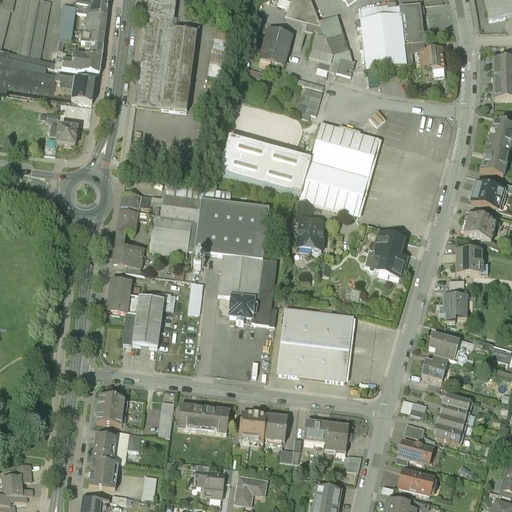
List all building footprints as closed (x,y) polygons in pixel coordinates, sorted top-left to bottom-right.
[(148,0),(146,19),(173,22),(175,0),(148,0)] [(307,27),(305,34),(316,37),(325,40),(320,28),(309,0),(299,0),(291,4),(287,21),(307,27)] [(341,0),(348,9),(360,0),(341,0)] [(511,0),(483,0),(488,23),(511,17),(511,0)] [(107,19),(108,5),(102,5),(89,3),(79,1),(76,2),(75,11),(76,12),(75,16),(86,17),(87,17),(88,17),(88,16),(107,19)] [(0,10),(10,14),(12,14),(14,7),(0,3),(0,10)] [(424,45),(419,7),(399,10),(400,18),(361,23),(367,73),(406,68),(406,69),(412,68),(410,56),(409,47),(424,45)] [(60,26),(68,27),(70,11),(70,10),(62,9),(61,15),(62,15),(60,26)] [(0,17),(9,19),(10,14),(0,10),(0,17)] [(75,15),(75,16),(76,12),(75,11),(70,11),(68,27),(73,28),(75,15)] [(97,36),(104,37),(105,33),(107,19),(88,16),(88,17),(87,17),(85,35),(97,36)] [(0,23),(7,25),(9,19),(0,17),(0,23)] [(146,19),(135,109),(161,113),(173,22),(146,19)] [(325,40),(316,37),(309,63),(320,66),(317,77),(327,80),(329,74),(336,76),(340,61),(350,64),(337,22),(320,28),(325,40)] [(60,32),(73,34),(73,28),(68,27),(60,26),(60,32)] [(238,33),(217,28),(214,43),(234,47),(238,33)] [(292,39),(268,33),(260,64),(272,67),(272,66),(283,69),(292,39)] [(85,46),(103,49),(104,37),(97,36),(85,35),(82,34),(81,45),(85,46)] [(90,59),(101,62),(103,49),(85,46),(81,45),(81,46),(85,46),(84,52),(90,53),(89,58),(90,59)] [(409,47),(410,56),(419,55),(425,54),(424,45),(409,47)] [(230,69),(233,55),(213,50),(209,64),(230,69)] [(419,55),(420,60),(425,63),(425,69),(423,70),(424,74),(426,76),(431,76),(432,73),(444,72),(442,52),(425,54),(419,55)] [(63,55),(57,54),(55,66),(56,66),(55,72),(58,72),(61,73),(99,78),(101,62),(90,59),(89,58),(89,59),(84,58),(73,56),(74,54),(67,53),(67,56),(62,55),(63,55)] [(1,55),(0,54),(0,96),(6,97),(7,95),(71,104),(71,103),(92,106),(95,85),(45,78),(46,72),(5,63),(6,55),(2,54),(1,55)] [(28,60),(39,62),(40,56),(29,54),(28,60)] [(8,56),(6,55),(5,63),(46,72),(46,70),(54,72),(54,73),(58,73),(58,72),(55,72),(56,66),(55,66),(39,62),(28,60),(17,57),(8,55),(8,56)] [(340,61),(336,76),(351,81),(355,65),(350,64),(340,61)] [(511,61),(493,62),(494,102),(511,101),(511,61)] [(304,91),(299,109),(305,111),(317,114),(323,96),(304,91)] [(317,114),(305,111),(303,116),(310,117),(316,119),(317,114)] [(378,113),(365,125),(373,133),(385,122),(378,113)] [(310,117),(303,116),(298,114),(296,120),(308,123),(310,117)] [(46,124),(57,126),(58,118),(47,116),(46,124)] [(492,142),(490,148),(509,152),(511,140),(511,128),(505,126),(505,124),(499,122),(499,125),(494,124),(492,133),(494,133),(492,139),(489,138),(488,141),(492,142)] [(397,126),(393,145),(436,153),(438,139),(432,137),(434,127),(420,125),(418,133),(405,130),(406,127),(397,126)] [(301,199),(299,204),(311,207),(358,220),(379,142),(321,126),(311,163),(301,199)] [(59,129),(51,128),(50,140),(57,141),(56,147),(74,149),(77,131),(59,128),(59,129)] [(169,138),(155,137),(154,144),(168,145),(169,138)] [(219,176),(301,199),(311,163),(229,140),(219,176)] [(503,178),(509,152),(490,148),(488,148),(487,153),(485,153),(483,159),(485,159),(484,164),(486,165),(485,171),(481,170),(480,173),(503,178)] [(511,187),(499,184),(497,191),(503,193),(511,195),(511,187)] [(473,198),(471,204),(497,212),(503,193),(497,191),(477,186),(475,192),(474,191),(472,198),(473,198)] [(127,198),(123,197),(117,237),(134,240),(136,223),(137,217),(136,217),(137,211),(149,213),(151,201),(135,199),(134,196),(131,194),(128,195),(127,198)] [(269,213),(200,204),(163,199),(161,215),(154,215),(154,221),(148,220),(147,225),(146,233),(152,234),(149,255),(186,260),(187,255),(193,256),(222,260),(217,299),(231,301),(253,304),(256,305),(269,213)] [(308,224),(311,207),(299,204),(297,203),(294,224),(298,225),(298,223),(308,225),(308,224)] [(148,220),(149,213),(137,211),(136,217),(137,217),(136,223),(147,225),(148,220)] [(469,217),(463,236),(485,242),(490,244),(492,236),(493,237),(495,232),(493,231),(495,225),(469,217)] [(323,229),(321,226),(313,225),(308,224),(308,225),(298,223),(298,225),(297,232),(295,232),(294,234),(293,236),(294,238),(296,239),(295,250),(310,252),(309,254),(312,257),(316,257),(320,255),(323,229)] [(381,259),(377,275),(389,278),(390,276),(400,279),(405,262),(398,260),(403,242),(379,236),(381,231),(366,227),(361,244),(358,243),(356,251),(381,259)] [(501,247),(490,244),(485,242),(483,248),(499,253),(501,247)] [(116,250),(113,270),(126,272),(140,274),(143,254),(116,250)] [(481,255),(456,255),(456,276),(487,277),(487,267),(481,267),(481,255)] [(212,263),(211,263),(209,264),(207,265),(206,268),(206,271),(208,274),(210,275),(212,275),(215,275),(217,273),(218,269),(218,266),(216,264),(214,263),(212,263)] [(447,291),(458,291),(458,290),(462,290),(462,282),(447,282),(447,291)] [(111,283),(107,314),(126,317),(129,299),(130,286),(111,283)] [(190,287),(189,299),(201,300),(203,288),(190,287)] [(444,291),(444,299),(458,299),(458,291),(447,291),(444,291)] [(129,299),(126,317),(122,347),(156,352),(163,304),(129,299)] [(444,299),(442,299),(442,317),(444,317),(444,325),(455,325),(455,321),(466,321),(466,303),(462,303),(462,299),(458,299),(444,299)] [(253,304),(231,301),(229,320),(250,323),(253,304)] [(284,313),(276,378),(345,386),(353,321),(284,313)] [(459,344),(432,337),(428,351),(437,353),(435,360),(443,362),(448,363),(466,368),(469,354),(461,352),(460,353),(457,352),(459,344)] [(505,374),(511,376),(511,357),(491,352),(493,347),(474,342),(471,356),(507,366),(505,374)] [(430,381),(442,384),(445,371),(440,370),(443,362),(435,360),(433,366),(425,363),(421,379),(430,381)] [(430,381),(428,387),(441,391),(442,385),(442,384),(430,381)] [(441,391),(428,387),(427,393),(439,397),(441,391)] [(99,399),(96,426),(121,429),(125,402),(99,399)] [(443,404),(442,408),(467,416),(470,405),(446,399),(444,404),(443,404)] [(174,407),(162,405),(157,441),(169,443),(174,407)] [(411,412),(423,415),(425,415),(426,410),(412,406),(411,412)] [(180,408),(177,433),(202,436),(205,411),(180,408)] [(467,416),(442,408),(440,414),(442,415),(440,420),(464,426),(467,416)] [(205,411),(202,436),(226,439),(229,414),(205,411)] [(423,415),(411,412),(409,417),(421,421),(423,415)] [(242,416),(238,444),(262,447),(263,442),(266,419),(242,416)] [(266,419),(263,442),(284,445),(287,422),(266,419)] [(464,426),(440,420),(439,425),(437,425),(436,430),(461,437),(464,426)] [(325,447),(328,426),(306,423),(304,444),(325,447)] [(349,429),(328,426),(325,447),(324,454),(335,455),(336,453),(346,454),(347,443),(350,443),(351,437),(348,437),(349,429)] [(461,437),(436,430),(434,436),(436,436),(434,442),(458,448),(461,437)] [(403,439),(415,442),(417,436),(405,433),(403,439)] [(140,438),(129,437),(127,454),(138,455),(140,438)] [(96,439),(92,464),(113,467),(116,441),(96,439)] [(294,442),(293,454),(300,455),(301,443),(294,442)] [(418,443),(417,449),(432,453),(432,454),(434,454),(436,448),(418,443)] [(417,449),(402,445),(398,460),(398,461),(408,463),(417,465),(417,467),(421,468),(421,467),(424,467),(425,462),(429,463),(432,454),(432,453),(417,449)] [(293,454),(281,452),(279,466),(292,467),(293,454)] [(358,476),(361,460),(348,459),(346,474),(358,476)] [(398,461),(398,460),(396,459),(394,466),(406,469),(408,463),(398,461)] [(92,464),(89,489),(112,492),(116,467),(113,467),(92,464)] [(511,465),(509,464),(501,490),(511,493),(511,465)] [(233,473),(224,472),(223,477),(224,477),(223,487),(230,487),(230,485),(233,473)] [(2,491),(21,489),(21,486),(31,485),(30,473),(17,474),(17,479),(1,481),(2,491)] [(239,480),(240,474),(233,473),(230,485),(238,487),(239,480)] [(223,477),(195,474),(193,489),(195,489),(195,486),(205,486),(204,490),(203,497),(211,498),(210,502),(221,503),(223,487),(224,477),(223,477)] [(399,486),(398,492),(429,499),(433,482),(402,474),(401,480),(400,480),(398,486),(399,486)] [(156,481),(144,479),(142,503),(153,504),(156,481)] [(266,485),(239,480),(238,487),(234,507),(250,510),(253,495),(264,496),(266,485)] [(3,501),(26,499),(32,499),(32,492),(22,493),(21,489),(2,491),(2,500),(3,501)] [(317,489),(313,511),(336,511),(340,493),(317,489)] [(511,494),(511,493),(501,490),(500,490),(499,496),(501,497),(511,500),(511,494)] [(499,496),(489,493),(488,500),(495,502),(495,501),(499,503),(501,497),(499,496)] [(26,499),(3,501),(2,500),(0,500),(0,510),(10,509),(9,506),(27,505),(26,499)] [(127,501),(113,499),(112,508),(126,509),(127,501)] [(406,511),(407,511),(413,511),(414,509),(413,508),(414,503),(402,500),(401,506),(407,507),(406,511)] [(495,502),(492,511),(511,511),(511,506),(499,503),(495,501),(495,502)] [(105,511),(106,506),(85,503),(83,511),(105,511)] [(388,503),(385,511),(407,511),(406,511),(407,507),(401,506),(388,503)]
